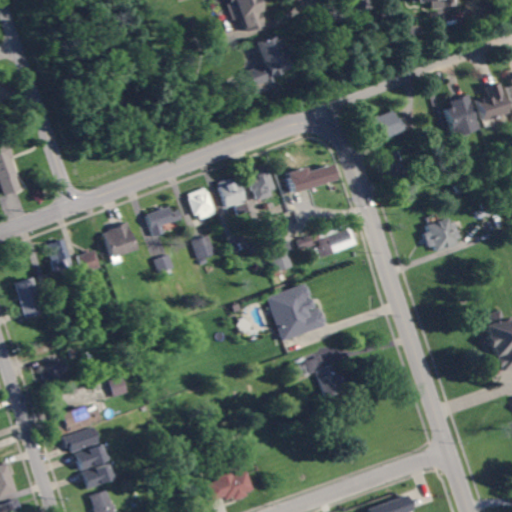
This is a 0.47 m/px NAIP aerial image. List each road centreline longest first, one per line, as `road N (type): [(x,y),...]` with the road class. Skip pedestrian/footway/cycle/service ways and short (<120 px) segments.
road 1 (residential): [(471,511),(384,273),(351,156),(325,110)]
road 2 (residential): [(325,110),(74,206)]
road 3 (residential): [(74,206),(2,0)]
road 4 (residential): [(325,110),(511,38)]
road 5 (residential): [(451,451),(282,511)]
road 6 (residential): [(55,511),(0,341)]
